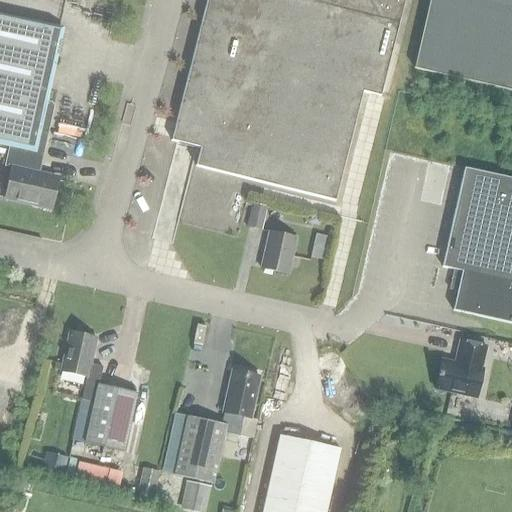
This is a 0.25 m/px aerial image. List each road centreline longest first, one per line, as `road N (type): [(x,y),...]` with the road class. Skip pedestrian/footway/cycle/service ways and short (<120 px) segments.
road 1 (residential): [(97,275),(172,0)]
road 2 (residential): [(341,329),(97,275)]
